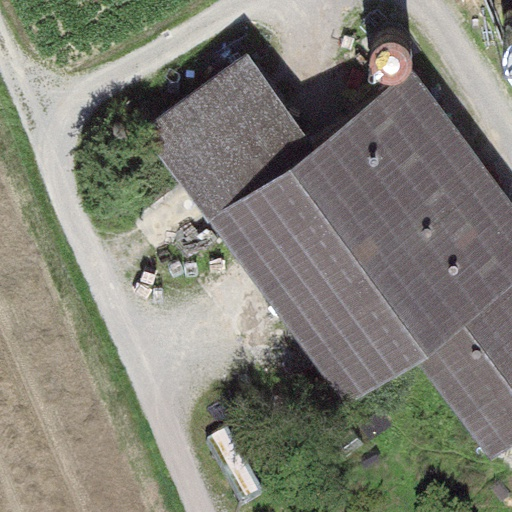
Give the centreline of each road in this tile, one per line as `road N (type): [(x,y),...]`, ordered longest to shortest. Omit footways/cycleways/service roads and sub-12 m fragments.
road 1 (track): [(34,131),(199,511)]
road 2 (track): [(34,131),(248,0)]
road 3 (track): [(511,106),(450,0)]
